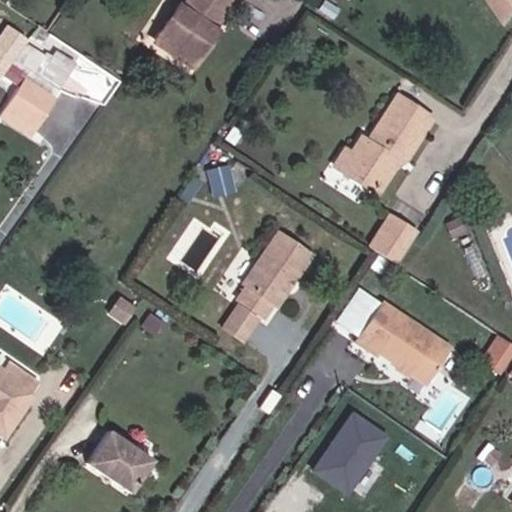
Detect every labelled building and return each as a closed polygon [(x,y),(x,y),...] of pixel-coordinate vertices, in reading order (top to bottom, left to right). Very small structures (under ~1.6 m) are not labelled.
[(199,3),(206,7),(209,0),(158,0),(143,22),(181,48),(201,18),(193,13),(199,3)] [(15,67),(54,94),(73,65),(35,39),(15,67)] [(54,94),(58,96),(76,67),(73,65),(54,94)] [(377,128),(386,134),(413,95),(380,73),(352,114),(339,111),(332,120),(334,133),(323,149),(349,166),(358,166),(373,145),(369,138),(370,132),(372,129),(377,128)] [(6,114),(28,130),(48,102),(26,86),(6,114)] [(28,130),(35,135),(55,107),(48,102),(28,130)] [(218,178),(216,152),(196,154),(198,180),(218,178)] [(173,186),(187,166),(176,159),(162,179),(173,186)] [(261,274),(267,277),(297,234),(260,209),(232,251),(236,254),(225,271),(251,288),(261,274)] [(387,210),(370,247),(403,262),(420,225),(387,210)] [(108,293),(91,281),(83,290),(100,303),(108,293)] [(130,315),(137,305),(124,295),(116,306),(130,315)] [(420,373),(440,343),(371,295),(345,331),(371,350),(377,342),(420,373)] [(486,359),(502,336),(487,326),(471,350),(486,359)] [(32,396),(29,393),(36,380),(4,360),(0,366),(0,431),(7,435),(32,396)] [(353,415),(312,474),(347,498),(389,439),(353,415)] [(135,495),(155,464),(111,437),(91,467),(135,495)] [(511,476),(502,491),(511,497),(511,476)]
